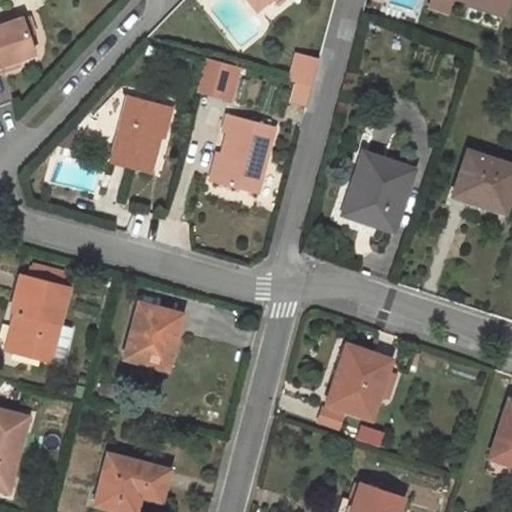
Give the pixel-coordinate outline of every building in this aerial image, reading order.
[(247,0),(256,10),(268,0),(247,0)] [(469,0),(502,11),(505,0),(469,0)] [(0,66),(16,62),(33,56),(21,20),(0,27),(0,66)] [(292,53),(288,69),(300,72),(304,56),(292,53)] [(191,90),(227,104),(240,69),(204,56),(191,90)] [(300,72),(288,69),(285,79),(312,86),(319,60),(304,56),(300,72)] [(0,73),(18,67),(16,62),(0,66),(0,73)] [(117,132),(109,160),(149,171),(167,106),(118,93),(109,126),(112,131),(117,132)] [(228,132),(223,152),(215,180),(257,192),(274,127),(226,114),(222,131),(228,132)] [(209,179),(215,180),(223,152),(216,150),(209,179)] [(511,165),(467,151),(454,190),(487,201),(487,205),(504,211),(511,186),(511,165)] [(363,155),(343,213),(392,229),(411,170),(363,155)] [(31,268),(29,279),(59,287),(62,276),(31,268)] [(22,313),(13,350),(49,360),(68,289),(59,287),(29,279),(20,277),(11,311),(15,312),(22,313)] [(138,304),(125,356),(167,368),(180,314),(138,304)] [(5,349),(13,350),(22,313),(15,312),(5,349)] [(335,384),(328,404),(372,419),(391,361),(351,347),(338,385),(335,384)] [(102,382),(99,394),(123,400),(126,389),(102,382)] [(511,400),(491,461),(511,467),(511,400)] [(0,409),(0,488),(9,491),(27,417),(0,409)] [(130,511),(135,511),(140,494),(144,481),(163,486),(167,469),(107,455),(96,503),(130,511)] [(511,467),(491,461),(487,474),(511,481),(511,467)] [(160,498),(163,486),(144,481),(140,494),(160,498)] [(357,501),(353,511),(398,511),(403,499),(362,486),(357,501)] [(341,511),(353,511),(357,501),(346,497),(341,511)]
